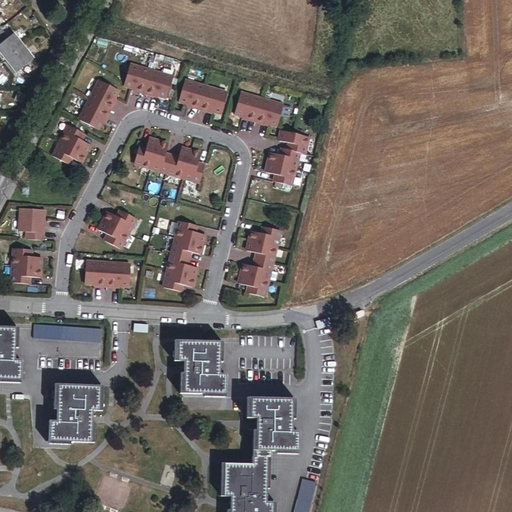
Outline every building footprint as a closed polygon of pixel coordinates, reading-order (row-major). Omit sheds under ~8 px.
[(24,47),(6,24),(1,28),(0,29),(0,53),(6,61),(24,47)] [(16,73),(34,59),(24,47),(6,61),(16,73)] [(20,79),(38,65),(34,59),(16,73),(20,79)] [(164,75),(121,62),(115,83),(158,96),(164,75)] [(89,127),(109,86),(89,76),(69,116),(89,127)] [(219,91),(176,78),(170,99),(213,112),(219,91)] [(275,104),(232,91),(226,113),(269,125),(275,104)] [(73,130),(58,122),(43,153),(57,160),(60,154),(62,155),(71,160),(80,142),(72,137),(70,136),(73,130)] [(301,139),(273,132),(270,142),(279,144),(274,160),(262,157),(256,176),(265,178),(267,179),(266,183),(282,188),(291,155),(296,156),(301,139)] [(129,147),(125,159),(190,179),(194,167),(187,165),(188,162),(192,151),(172,145),(169,156),(156,152),(159,141),(140,135),(136,146),(135,149),(129,147)] [(17,240),(34,241),(36,209),(12,208),(10,231),(18,231),(17,240)] [(100,241),(114,247),(129,216),(115,209),(112,216),(110,215),(101,211),(93,229),(101,233),(103,234),(100,241)] [(189,222),(172,219),(158,286),(176,290),(177,282),(179,283),(188,284),(192,265),(183,263),(181,263),(184,249),(186,250),(195,252),(199,232),(190,230),(188,229),(189,222)] [(258,297),(276,231),(259,226),(257,233),(255,233),(246,230),(241,250),(250,252),(252,253),(249,266),(246,265),(238,263),(232,283),(241,285),(243,286),(241,292),(258,297)] [(22,249),(3,248),(2,283),(18,283),(18,276),(31,277),(32,257),(22,257),(22,249)] [(124,262),(80,261),(79,282),(124,284),(124,262)] [(33,341),(101,343),(102,329),(34,327),(33,341)] [(14,361),(16,329),(0,328),(0,379),(20,381),(21,361),(14,361)] [(220,375),(220,343),(178,342),(177,362),(184,362),(183,394),(225,395),(226,375),(220,375)] [(77,356),(98,356),(98,343),(77,343),(77,356)] [(99,411),(100,387),(58,385),(56,424),(50,423),(49,441),(91,443),(93,411),(99,411)] [(292,432),(293,400),(250,399),(249,419),(256,419),(255,458),(267,458),(270,458),(270,452),(297,453),(298,432),(292,432)] [(266,503),(267,458),(255,458),(252,458),(252,465),(225,464),(224,497),(231,497),(230,511),(272,511),(272,503),(266,503)] [(308,511),(316,483),(303,480),(294,511),(308,511)]
